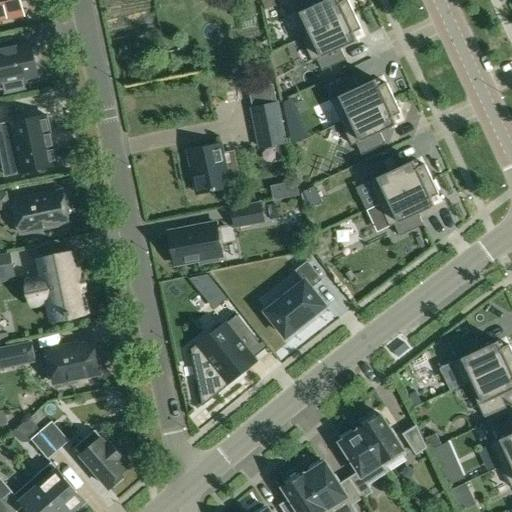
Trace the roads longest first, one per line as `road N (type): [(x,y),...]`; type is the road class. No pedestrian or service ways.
road 1 (residential): [(78,0),(184,489)]
road 2 (tertiary): [(511,232),(184,489)]
road 3 (tertiary): [(440,0),(511,151)]
